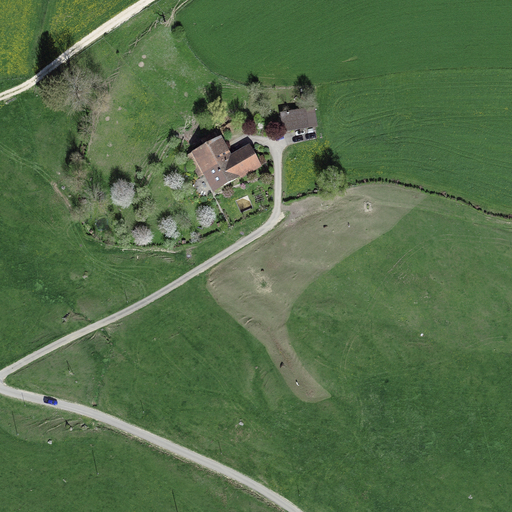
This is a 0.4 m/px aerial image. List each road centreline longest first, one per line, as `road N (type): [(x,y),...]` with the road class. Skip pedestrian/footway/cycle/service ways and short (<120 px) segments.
road 1 (track): [(0,374),(266,228),(277,216),(276,150),(260,140),(237,144)]
road 2 (track): [(0,389),(125,428),(293,511)]
road 3 (track): [(148,0),(0,97)]
